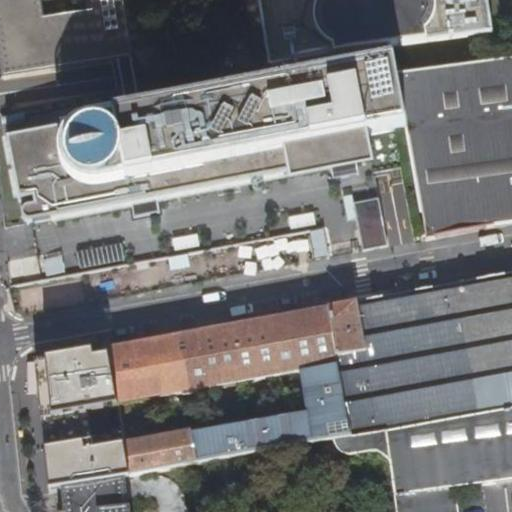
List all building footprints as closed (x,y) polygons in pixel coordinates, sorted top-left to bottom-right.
[(292,188),(377,171),(370,139),(408,132),(402,104),(397,76),(391,49),(480,37),(473,0),(0,0),(0,47),(5,78),(118,60),(130,115),(9,138),(22,201),(35,199),(36,204),(31,205),(27,207),(24,210),(23,213),(23,217),(25,221),(28,223),(31,224),(290,177),(292,188)] [(485,0),(473,0),(480,37),(491,35),(485,0)] [(471,54),(472,64),(492,62),(491,55),(471,54)] [(511,61),(472,67),(397,76),(402,104),(408,132),(429,241),(438,239),(487,230),(511,225),(511,61)] [(354,206),(364,253),(376,251),(388,249),(379,201),(354,206)] [(323,234),(136,259),(140,289),(327,264),(323,234)] [(511,277),(456,288),(476,415),(511,408),(511,277)] [(476,415),(456,288),(395,299),(329,311),(338,366),(346,409),(351,440),(452,421),(452,419),(476,415)] [(329,311),(220,331),(228,376),(290,364),(297,406),(124,438),(132,479),(331,443),(351,440),(346,409),(338,366),(329,311)] [(220,331),(201,334),(210,379),(228,376),(220,331)] [(201,334),(108,352),(116,396),(210,379),(201,334)] [(75,461),(28,469),(31,495),(52,492),(89,486),(132,479),(124,438),(123,431),(122,431),(116,396),(108,352),(107,349),(92,352),(76,355),(90,440),(76,442),(72,443),(75,461)] [(71,401),(76,442),(90,440),(76,355),(67,362),(71,401)] [(56,404),(71,401),(67,362),(67,359),(37,364),(28,366),(18,379),(22,413),(23,420),(26,419),(56,414),(58,413),(56,404)] [(457,511),(454,489),(511,481),(511,408),(476,415),(452,419),(452,421),(351,440),(331,443),(332,448),(333,451),(336,454),(341,458),(346,461),(352,461),(370,458),(375,457),(379,458),(384,460),(388,464),(391,468),(392,473),(397,511),(457,511)] [(58,424),(56,414),(26,419),(27,430),(58,424)] [(72,443),(26,450),(28,469),(75,461),(72,443)] [(128,511),(125,483),(63,493),(64,511),(128,511)]
